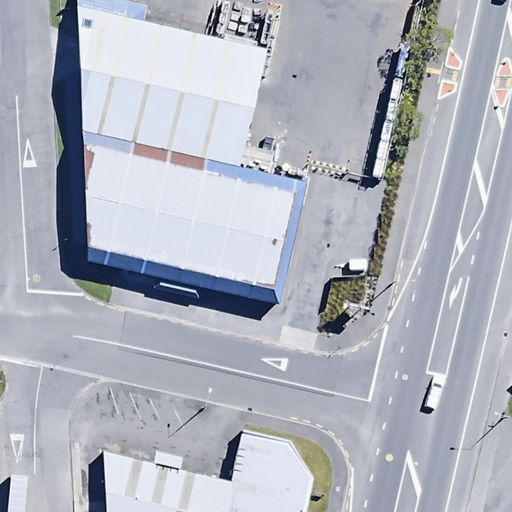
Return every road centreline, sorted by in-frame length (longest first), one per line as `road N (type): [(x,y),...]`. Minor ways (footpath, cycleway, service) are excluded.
road 1 (trunk): [(425,412),(511,18)]
road 2 (residential): [(34,333),(425,412)]
road 3 (residential): [(15,0),(34,333)]
road 4 (residential): [(34,333),(40,511)]
